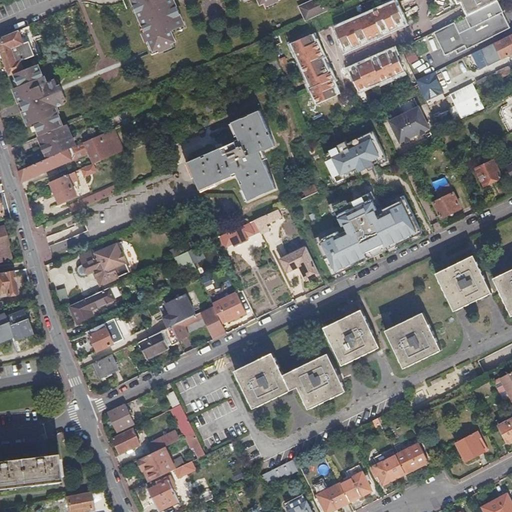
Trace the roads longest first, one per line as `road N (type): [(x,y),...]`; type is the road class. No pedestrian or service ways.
road 1 (residential): [(511,210),(85,414)]
road 2 (residential): [(85,414),(0,151)]
road 3 (residential): [(379,511),(450,492),(511,460)]
